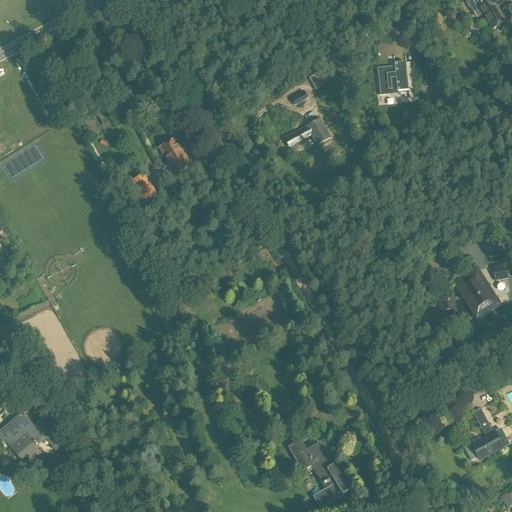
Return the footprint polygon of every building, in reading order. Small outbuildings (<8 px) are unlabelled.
[(473,0),(479,11),(480,10),(492,30),(505,23),(506,25),(511,21),(511,6),(501,13),(497,7),(503,4),(500,0),(473,0)] [(61,47),(44,56),(54,74),(65,68),(63,65),(69,62),(61,47)] [(503,58),(496,63),(499,67),(506,63),(503,58)] [(396,68),(379,70),(381,96),(397,94),(397,91),(408,90),(405,64),(395,65),(396,68)] [(317,68),(309,72),(312,76),(319,72),(317,68)] [(320,72),(309,79),(316,91),(327,85),(320,72)] [(440,90),(435,97),(448,107),(453,99),(440,90)] [(304,91),(291,99),(295,107),(309,99),(304,91)] [(291,135),(285,138),(290,148),(312,135),(317,146),(330,138),(320,120),(291,136),(291,135)] [(174,140),(160,149),(162,153),(163,152),(176,175),(179,173),(180,174),(188,169),(188,168),(189,167),(174,140)] [(145,174),(131,182),(145,204),(158,196),(145,174)] [(505,265),(493,267),(496,281),(507,279),(505,265)] [(478,266),(452,283),(477,321),(502,304),(478,266)] [(511,279),(502,283),(504,287),(511,284),(511,279)] [(454,291),(437,293),(441,316),(458,313),(454,291)] [(17,336),(0,345),(0,349),(4,355),(23,346),(17,336)] [(1,360),(0,360),(0,377),(8,373),(1,360)] [(483,375),(459,389),(465,400),(483,390),(482,385),(486,383),(483,375)] [(317,376),(309,378),(316,402),(324,400),(317,376)] [(486,437),(464,449),(471,461),(478,457),(480,461),(509,445),(500,430),(493,434),(480,409),(472,413),(486,437)] [(23,415),(0,433),(0,434),(10,446),(11,445),(18,454),(35,441),(37,444),(44,438),(54,450),(63,442),(45,419),(33,428),(23,415)] [(251,421),(244,425),(251,439),(258,435),(251,421)] [(301,440),(288,448),(302,472),(311,467),(325,490),(313,497),(320,510),(343,497),(342,495),(354,488),(339,462),(334,465),(321,443),(307,451),(301,440)] [(511,501),(508,494),(501,498),(508,508),(511,505),(511,501)]
